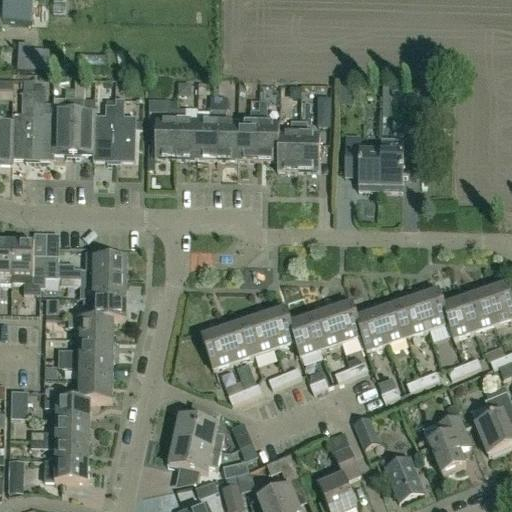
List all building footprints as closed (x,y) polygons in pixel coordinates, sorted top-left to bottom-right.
[(0,4),(0,30),(3,31),(3,25),(32,25),(32,7),(2,7),(2,5),(0,4)] [(18,47),(17,75),(38,75),(39,50),(31,49),(31,48),(18,47)] [(12,84),(0,83),(0,94),(12,95),(12,84)] [(24,83),(24,96),(32,96),(34,96),(34,94),(34,84),(24,83)] [(178,100),(190,100),(190,88),(178,88),(178,100)] [(299,101),(299,90),(288,90),(288,97),(292,101),(299,101)] [(32,96),(31,166),(39,166),(39,163),(51,164),(52,119),(42,118),(42,108),(42,94),(34,94),(34,96),(32,96)] [(54,119),(52,119),(51,164),(53,164),(53,158),(67,158),(67,161),(72,161),(74,95),(66,95),(66,103),(65,103),(65,114),(54,115),(54,119)] [(74,95),(72,161),(80,162),(80,158),(92,158),(95,120),(94,115),(83,115),(84,104),(75,104),(75,95),(74,95)] [(259,105),(258,165),(278,166),(277,175),(279,127),(266,127),(267,105),(266,105),(266,96),(259,95),(258,105),(259,105)] [(12,124),(11,124),(11,164),(12,164),(11,169),(12,169),(12,163),(26,163),(26,166),(31,166),(32,96),(24,96),(24,107),(23,118),(12,118),(12,124)] [(217,103),(216,164),(236,164),(237,126),(225,126),(225,114),(226,98),(217,98),(217,103)] [(95,120),(92,158),(93,159),(93,165),(107,165),(108,169),(114,169),(113,103),(106,103),(106,110),(106,121),(95,121),(95,115),(94,115),(95,120)] [(124,103),(113,103),(114,169),(121,169),(121,166),(135,166),(136,134),(142,134),(142,125),(136,125),(136,122),(124,122),(124,110),(124,103)] [(197,125),(196,163),(216,164),(217,103),(209,103),(209,114),(209,125),(197,125)] [(149,104),(149,115),(158,115),(158,104),(149,104)] [(237,126),(236,164),(258,165),(259,105),(258,105),(250,105),(249,126),(237,126)] [(1,113),(0,113),(0,168),(11,169),(12,164),(11,164),(11,124),(1,124),(1,113)] [(175,163),(176,113),(168,113),(168,124),(155,124),(155,135),(155,163),(175,163)] [(176,113),(175,163),(196,163),(197,125),(184,125),(185,113),(176,113)] [(321,116),(315,121),(315,130),(328,131),(329,116),(321,116)] [(279,127),(277,175),(297,176),(298,126),(291,126),(291,137),(278,137),(279,127)] [(307,126),(298,126),(297,176),(319,176),(320,138),(307,138),(307,126)] [(381,151),(380,196),(380,190),(403,191),(403,177),(417,177),(417,145),(403,145),(403,146),(381,146),(381,151)] [(380,196),(381,151),(360,151),(360,149),(345,148),(345,181),(358,181),(358,195),(380,196)] [(13,246),(0,245),(0,285),(0,280),(12,280),(13,246)] [(13,246),(12,280),(24,281),(24,292),(24,299),(40,299),(40,292),(45,293),(45,283),(45,261),(33,260),(34,246),(13,246)] [(81,283),(127,284),(127,263),(110,263),(110,257),(86,257),(85,275),(81,275),(81,283)] [(58,261),(45,261),(45,283),(58,283),(58,261)] [(127,284),(81,283),(60,283),(60,290),(92,291),(92,304),(127,304),(127,284)] [(511,311),(503,285),(482,292),(495,330),(511,324),(511,311)] [(436,291),(415,298),(428,336),(449,329),(442,306),(438,297),(436,291)] [(495,330),(482,292),(462,299),(475,337),(495,330)] [(428,336),(415,298),(395,305),(407,343),(428,336)] [(63,312),(89,312),(89,299),(63,299),(63,312)] [(462,299),(442,306),(449,329),(454,344),(475,337),(462,299)] [(46,303),(46,317),(58,317),(58,303),(46,303)] [(354,318),(355,318),(350,303),(326,311),(339,349),(361,341),(362,341),(354,318)] [(127,304),(92,304),(92,316),(79,315),(79,324),(68,323),(68,324),(113,325),(126,325),(127,304)] [(407,343),(395,305),(375,311),(387,349),(407,343)] [(288,324),(283,310),(262,317),(274,354),(294,347),(295,347),(288,324)] [(339,349),(326,311),(306,318),(319,355),(339,349)] [(375,311),(355,318),(354,318),(362,341),(361,341),(366,356),(387,349),(375,311)] [(3,315),(4,335),(27,333),(26,313),(3,315)] [(262,317),(241,324),(254,361),(274,354),(262,317)] [(306,318),(288,324),(295,347),(294,347),(299,362),(319,355),(306,318)] [(113,325),(68,324),(68,331),(79,331),(79,345),(113,345),(113,325)] [(254,361),(241,324),(221,330),(234,368),(254,361)] [(234,368),(221,330),(200,337),(213,375),(234,368)] [(113,345),(79,345),(80,355),(68,355),(58,355),(58,364),(113,365),(113,345)] [(494,375),(498,373),(508,369),(505,360),(490,366),(494,375)] [(463,369),(460,362),(446,368),(449,375),(447,376),(451,385),(466,378),(463,369)] [(477,363),(463,369),(466,378),(481,372),(477,363)] [(113,365),(58,364),(57,371),(68,371),(79,372),(79,385),(112,385),(113,365)] [(349,373),(353,382),(367,376),(364,367),(349,373)] [(511,367),(508,369),(498,373),(503,385),(511,381),(511,367)] [(297,372),(283,379),(287,388),(301,382),(297,372)] [(353,382),(349,373),(334,379),(338,388),(353,382)] [(321,376),(310,380),(313,388),(324,383),(321,376)] [(421,382),(425,391),(440,385),(436,376),(421,382)] [(255,389),(252,379),(240,383),(244,393),(255,389)] [(287,388),(283,379),(268,385),(272,394),(287,388)] [(425,391),(421,382),(406,388),(410,398),(425,391)] [(324,383),(309,389),(313,398),(328,392),(324,383)] [(112,385),(79,385),(79,396),(67,396),(67,405),(90,406),(112,407),(112,385)] [(243,395),(246,404),(261,397),(258,389),(243,395)] [(486,397),(489,403),(507,396),(504,389),(486,397)] [(385,408),(400,402),(396,393),(381,399),(385,408)] [(246,404),(243,395),(228,401),(232,410),(246,404)] [(25,410),(25,397),(11,396),(11,409),(25,410)] [(489,403),(484,405),(491,421),(475,428),(488,460),(511,450),(511,441),(507,429),(511,426),(511,408),(507,396),(489,403)] [(90,425),(90,406),(67,405),(45,404),(45,412),(57,411),(56,424),(90,425)] [(451,422),(457,419),(454,410),(447,412),(451,422)] [(428,447),(441,479),(465,469),(459,455),(471,450),(459,420),(437,429),(442,441),(428,447)] [(174,446),(220,456),(224,439),(216,437),(217,431),(179,422),(174,446)] [(353,429),(363,453),(378,446),(368,423),(353,429)] [(90,425),(56,424),(56,437),(31,437),(31,445),(89,446),(90,425)] [(252,448),(243,428),(232,433),(240,453),(252,448)] [(89,446),(31,445),(31,453),(55,454),(55,466),(89,466),(89,446)] [(220,456),(174,446),(169,469),(207,477),(208,470),(217,472),(220,456)] [(343,479),(318,490),(327,511),(356,511),(345,486),(360,479),(349,452),(334,458),(343,479)] [(289,459),(266,469),(271,481),(281,477),(286,488),(299,482),(289,459)] [(399,506),(424,496),(409,461),(384,472),(399,506)] [(23,486),(23,466),(9,466),(9,486),(23,486)] [(89,466),(55,466),(44,466),(44,486),(88,488),(89,466)] [(245,466),(223,472),(225,483),(237,481),(242,480),(248,477),(245,466)] [(225,483),(227,492),(239,489),(237,481),(225,483)] [(240,487),(244,511),(260,509),(256,484),(240,487)] [(221,493),(225,511),(243,511),(239,489),(227,492),(221,493)] [(296,511),(288,491),(272,498),(274,503),(262,508),(263,511),(296,511)]
